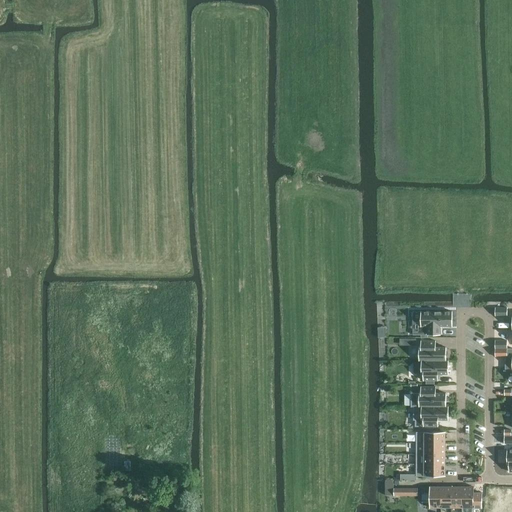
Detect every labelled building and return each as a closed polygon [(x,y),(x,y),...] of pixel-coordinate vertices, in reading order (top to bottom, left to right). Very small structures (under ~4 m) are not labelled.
[(441,335),(441,326),(452,326),(452,311),(421,312),(421,326),(428,327),(428,335),(441,335)] [(419,361),(422,361),(446,361),(446,347),(436,347),(436,341),(421,341),(421,347),(419,347),(419,361)] [(449,361),(446,361),(422,361),(422,374),(424,374),(424,381),(438,381),(438,374),(449,374),(449,361)] [(411,407),(414,407),(446,407),(446,393),(436,393),(436,387),(421,387),(421,393),(411,393),(411,407)] [(449,407),(446,407),(414,407),(414,420),(416,420),(416,426),(438,426),(438,420),(449,420),(449,407)] [(417,432),(417,443),(446,443),(446,432),(417,432)] [(446,454),(446,443),(417,443),(417,454),(446,454)] [(446,465),(446,454),(417,454),(417,465),(446,465)] [(446,476),(446,465),(417,465),(417,476),(446,476)] [(441,508),(441,487),(430,487),(430,493),(422,493),(422,503),(430,503),(430,508),(441,508)] [(452,508),(452,487),(441,487),(441,508),(452,508)] [(463,508),(463,487),(452,487),(452,508),(463,508)] [(474,511),(474,487),(463,487),(463,508),(462,511),(474,511)]
